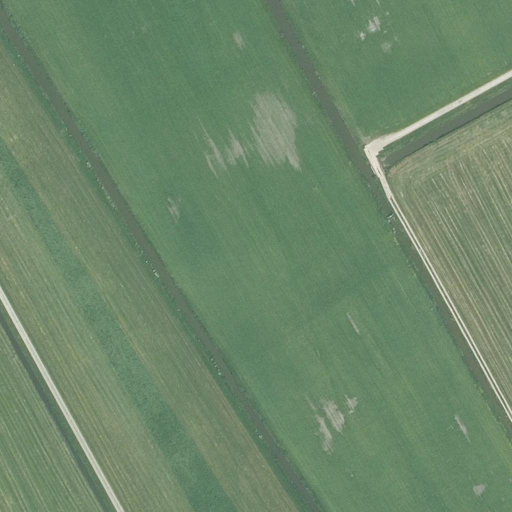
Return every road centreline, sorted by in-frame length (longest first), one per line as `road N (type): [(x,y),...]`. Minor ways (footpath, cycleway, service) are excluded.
road 1 (track): [(511,414),(368,150),(511,73)]
road 2 (track): [(122,511),(0,292)]
